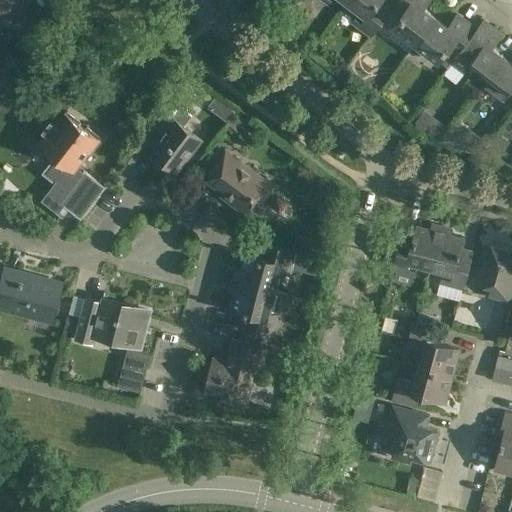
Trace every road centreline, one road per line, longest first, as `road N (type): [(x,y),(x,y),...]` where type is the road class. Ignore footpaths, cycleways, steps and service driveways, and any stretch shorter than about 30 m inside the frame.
road 1 (residential): [(0,383),(156,414),(167,401),(208,254),(199,219),(156,194),(128,202),(94,245),(75,251),(51,250),(0,222)]
road 2 (residential): [(288,507),(369,209),(368,164)]
road 3 (residential): [(368,164),(191,0)]
road 4 (residential): [(106,511),(170,497),(288,507)]
road 5 (residential): [(511,199),(368,164)]
road 6 (residential): [(449,511),(478,394)]
